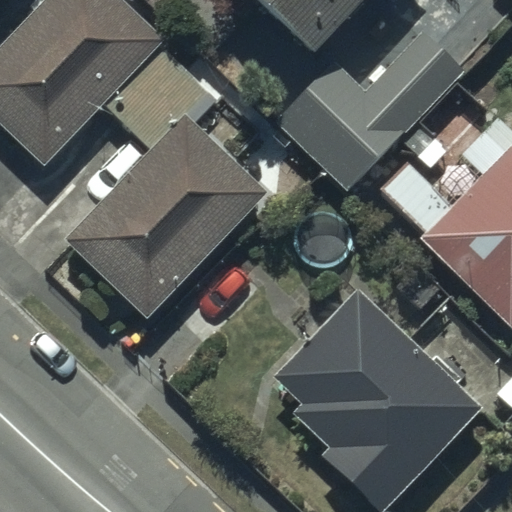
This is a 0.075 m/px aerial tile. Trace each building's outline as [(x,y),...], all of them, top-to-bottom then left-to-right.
[(0,135),(48,180),(166,54),(107,0),(57,0),(0,61),(0,135)] [(243,0),(322,69),(382,0),(243,0)] [(350,205),(462,85),(421,48),(368,105),(337,76),(279,139),(350,205)] [(206,101),(166,64),(110,125),(150,162),(206,101)] [(150,330),(268,204),(187,129),(69,255),(150,330)] [(511,161),(421,256),(511,343),(511,161)] [(319,278),(209,366),(312,495),(423,406),(319,278)]
